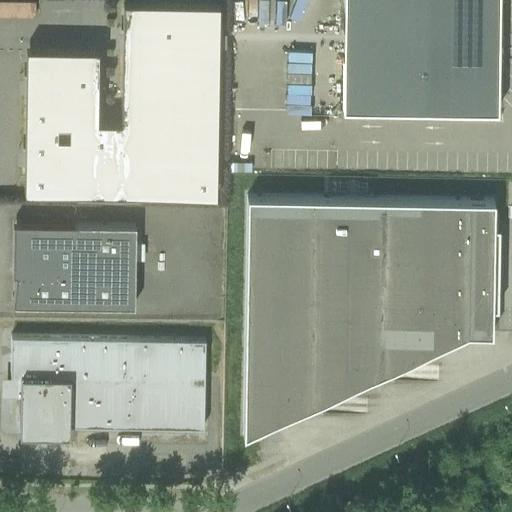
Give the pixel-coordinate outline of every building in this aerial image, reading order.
[(0,0),(0,12),(36,13),(35,0),(0,0)] [(26,45),(23,189),(216,192),(219,0),(186,0),(122,0),(121,73),(121,119),(97,119),(98,46),(26,45)] [(501,114),(503,0),(347,0),(346,112),(501,114)] [(243,434),(467,332),(492,332),(492,306),(497,306),(498,224),(493,224),(494,198),(247,194),(243,434)] [(21,222),(12,302),(134,304),(135,223),(21,222)] [(11,333),(10,374),(20,374),(19,431),(69,432),(69,423),(203,426),(205,337),(11,333)]
